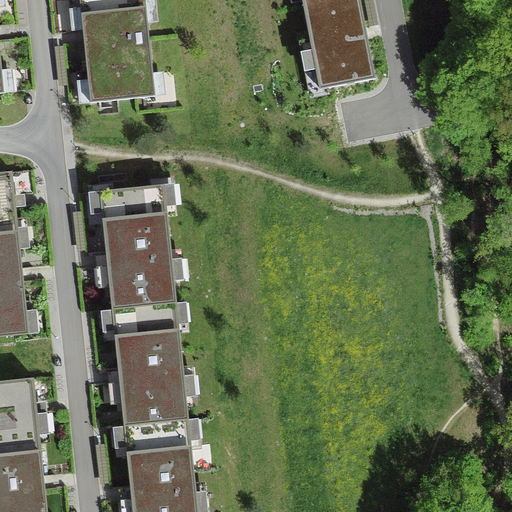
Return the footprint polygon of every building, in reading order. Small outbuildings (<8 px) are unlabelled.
[(77,0),(81,37),(88,104),(153,97),(142,0),(77,0)] [(359,0),(302,0),(319,89),(373,76),(366,34),(359,0)] [(14,169),(0,169),(0,206),(17,205),(17,198),(14,169)] [(164,184),(99,191),(107,254),(108,258),(109,267),(115,308),(178,301),(164,184)] [(17,205),(0,206),(0,333),(29,331),(24,275),(17,205)] [(178,301),(115,308),(121,371),(122,376),(123,381),(127,426),(191,418),(178,301)] [(36,406),(34,375),(0,377),(0,414),(37,411),(36,406)] [(48,511),(45,482),(37,411),(0,414),(0,511),(48,511)] [(201,511),(191,418),(127,426),(134,486),(135,491),(135,498),(137,511),(201,511)]
